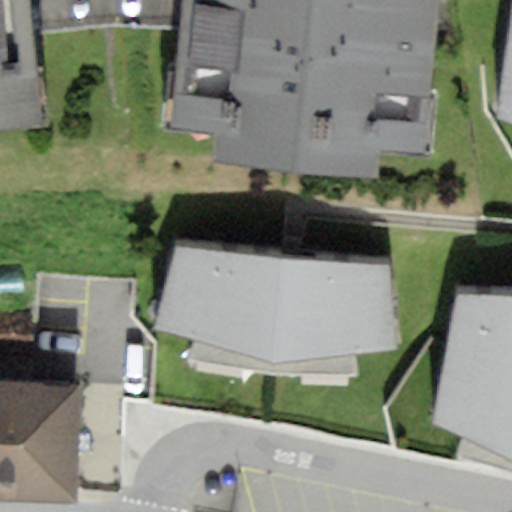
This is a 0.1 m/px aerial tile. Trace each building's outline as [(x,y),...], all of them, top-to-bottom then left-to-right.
[(31,0),(0,0),(0,127),(45,123),(31,0)] [(182,0),(169,127),(217,132),(380,148),(423,153),(439,0),(182,0)] [(511,15),(497,130),(511,156),(511,15)] [(380,148),(217,132),(214,161),(378,176),(380,148)] [(390,265),(174,243),(154,327),(271,361),(402,347),(390,265)] [(511,294),(457,293),(434,422),(511,457),(511,294)] [(0,360),(34,361),(35,309),(0,308),(0,360)] [(0,498),(78,502),(83,384),(0,380),(0,498)]
